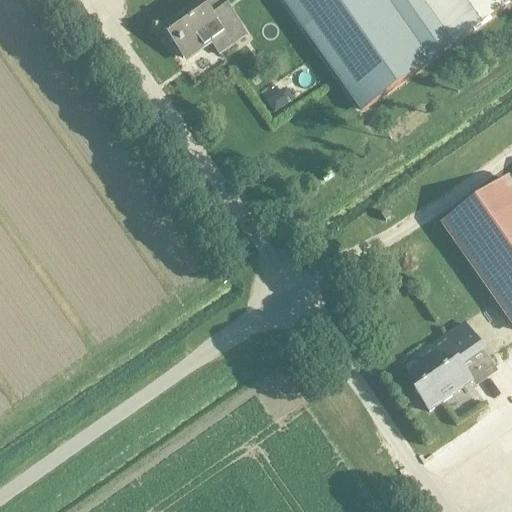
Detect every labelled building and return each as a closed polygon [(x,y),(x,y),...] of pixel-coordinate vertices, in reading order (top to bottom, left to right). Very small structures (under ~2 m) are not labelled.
[(282,0),(361,112),(427,65),(381,0),(282,0)] [(419,0),(453,47),(508,8),(502,0),(419,0)] [(219,56),(246,37),(230,14),(216,24),(200,2),(161,29),(175,49),(179,46),(189,60),(211,45),(219,56)] [(511,185),(508,180),(442,227),(511,326),(511,185)] [(419,389),(414,392),(429,413),(459,392),(456,387),(468,379),(459,366),(481,351),(464,326),(404,367),(419,389)] [(483,372),(463,389),(477,404),(497,387),(483,372)]
